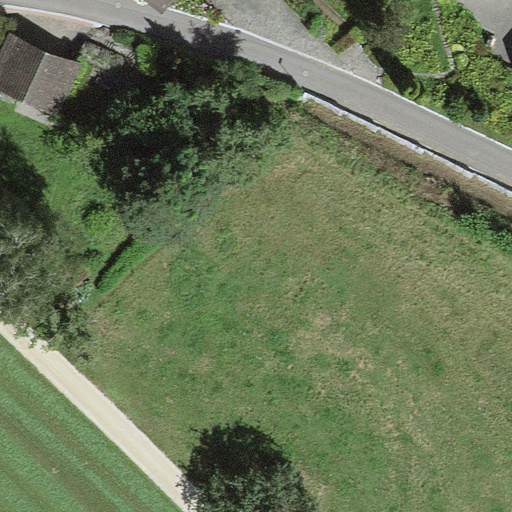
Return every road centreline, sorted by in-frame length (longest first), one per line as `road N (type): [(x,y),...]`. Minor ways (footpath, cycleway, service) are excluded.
road 1 (residential): [(511,166),(241,44),(75,0)]
road 2 (track): [(0,312),(199,511)]
